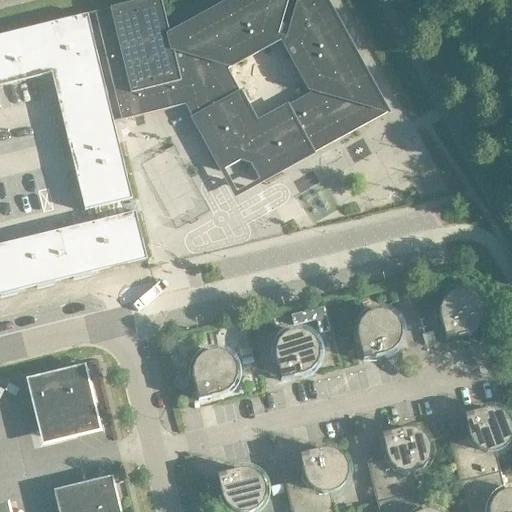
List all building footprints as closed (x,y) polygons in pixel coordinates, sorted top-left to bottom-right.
[(158,0),(150,0),(116,8),(94,14),(120,121),(184,106),(168,37),(158,0)] [(235,0),(168,37),(184,106),(220,172),(239,162),(250,165),(260,184),(386,114),(370,86),(323,0),(296,0),(283,46),(309,95),(261,121),(253,119),(226,70),(274,44),(280,26),(287,0),(235,0)] [(0,300),(146,265),(86,19),(0,40),(0,91),(50,79),(83,216),(84,216),(87,228),(0,249),(0,300)] [(438,319),(444,342),(466,336),(474,332),(479,326),(480,325),(483,318),(482,310),(482,309),(479,301),(473,296),(472,295),(464,292),(456,293),(455,293),(447,296),(442,302),(441,303),(439,311),(439,319),(438,319)] [(323,309),(290,317),(293,326),(316,321),(319,334),(328,332),(323,309)] [(356,339),(362,362),(384,356),(391,352),(397,346),(400,338),(400,330),(400,329),(396,321),(390,316),(389,315),(382,312),(373,313),(372,313),(365,317),(359,323),(356,331),(356,339)] [(274,360),(279,382),(302,376),(309,373),(315,367),(315,366),(318,358),(317,350),(317,349),(314,341),(308,336),(307,335),(299,333),(291,333),(290,333),(283,337),(277,343),(277,344),(274,351),(274,360)] [(248,342),(236,344),(239,357),(251,354),(248,342)] [(191,380),(197,402),(219,397),(219,396),(227,393),(232,387),(233,386),(235,378),(235,370),(235,369),(231,362),(225,356),(217,353),(209,353),(208,353),(200,357),(195,363),(194,364),(191,371),(192,380),(191,380)] [(34,387),(44,429),(47,439),(73,432),(73,433),(91,428),(91,427),(92,427),(79,376),(78,376),(78,375),(34,386),(35,387),(34,387)] [(8,385),(4,392),(14,398),(18,391),(8,385)] [(484,410),(462,416),(468,438),(464,439),(465,440),(448,444),(458,484),(498,474),(493,454),(494,454),(495,454),(503,450),(508,444),(509,444),(511,436),(511,428),(511,427),(507,419),(501,414),(501,413),(493,410),(485,411),(484,410)] [(402,431),(380,436),(385,458),(382,459),(382,460),(366,464),(376,504),(415,494),(410,474),(412,474),(413,474),(420,471),(426,465),(426,464),(429,456),(429,448),(429,447),(425,439),(419,434),(418,433),(410,431),(402,431)] [(297,456),(303,479),(300,479),(300,480),(284,484),(283,483),(272,486),(274,496),(286,493),(290,511),(332,511),(328,494),(330,494),(338,491),(343,485),(344,484),(347,476),(346,468),(346,467),(343,460),(337,454),(336,454),(328,451),(320,451),(297,456)] [(237,471),(215,476),(221,499),(224,506),(230,511),(253,511),(256,511),(261,505),(262,504),(264,496),(264,488),(264,487),(260,480),(254,474),(253,474),(246,471),(237,471)] [(502,494),(498,474),(458,484),(465,511),(511,511),(511,492),(505,493),(504,493),(502,494)] [(88,491),(61,498),(64,508),(63,508),(64,511),(112,511),(106,487),(105,488),(105,487),(88,491)] [(419,511),(415,494),(376,504),(377,511),(419,511)]
